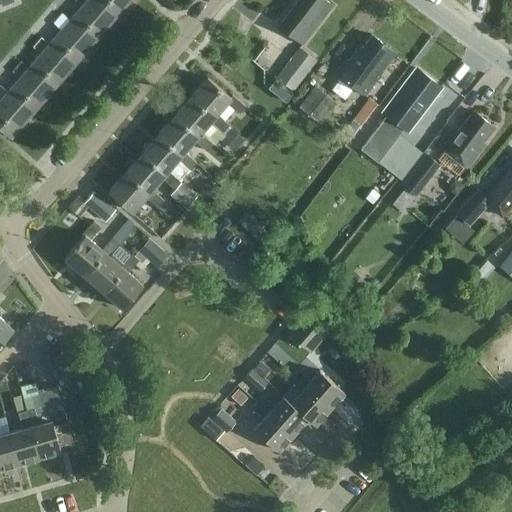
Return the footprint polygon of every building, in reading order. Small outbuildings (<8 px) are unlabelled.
[(115,17),(95,0),(75,0),(82,5),(70,19),(95,41),(115,17)] [(95,0),(115,17),(130,0),(95,0)] [(333,5),(326,0),(297,0),(278,26),(302,44),(333,5)] [(95,41),(70,19),(62,13),(54,23),(61,29),(49,44),(74,65),(95,41)] [(336,72),(365,94),(396,53),(372,34),(359,52),(356,50),(348,61),(346,59),(336,72)] [(53,89),(74,65),(49,44),(28,67),(53,89)] [(317,60),(299,47),(276,78),(293,91),(317,60)] [(53,89),(28,67),(21,61),(12,71),(20,77),(8,91),(33,113),(53,89)] [(442,87),(416,68),(383,112),(387,115),(362,149),(379,162),(404,128),(408,131),(442,87)] [(214,117),(217,114),(227,102),(240,113),(246,106),(232,94),(230,97),(207,77),(191,96),(214,117)] [(268,88),(286,101),(293,93),(275,79),(268,88)] [(33,113),(8,91),(0,85),(0,84),(0,127),(12,137),(33,113)] [(338,104),(315,85),(298,106),(322,124),(338,104)] [(229,125),(217,114),(214,117),(191,96),(174,115),(198,136),(201,133),(211,121),(223,132),(229,125)] [(377,104),(369,98),(352,120),(360,126),(377,104)] [(441,148),(466,167),(482,147),(480,145),(494,126),(473,111),(459,129),(457,128),(441,148)] [(213,144),(201,133),(198,136),(174,115),(158,134),(182,154),(184,152),(194,140),(207,151),(213,144)] [(244,139),(230,127),(220,139),(234,151),(244,139)] [(197,162),(184,152),(182,154),(158,134),(142,153),(166,173),(168,170),(178,159),(191,169),(197,162)] [(431,156),(426,152),(401,184),(415,195),(428,178),(440,163),(431,156)] [(181,181),(168,170),(166,173),(142,153),(126,171),(149,192),(152,189),(162,177),(174,188),(181,181)] [(511,165),(486,196),(477,189),(456,214),(457,215),(469,226),(488,204),(502,216),(511,205),(511,165)] [(164,200),(152,189),(149,192),(126,171),(109,191),(133,211),(146,196),(158,207),(164,200)] [(171,195),(186,208),(197,195),(182,182),(171,195)] [(207,182),(203,192),(214,198),(219,188),(207,182)] [(115,210),(94,192),(84,202),(106,221),(115,210)] [(104,251),(102,249),(90,239),(101,226),(94,220),(83,234),(84,235),(65,258),(84,274),(104,251)] [(123,267),(122,266),(109,255),(120,243),(113,237),(102,249),(104,251),(84,274),(103,291),(123,267)] [(146,257),(157,267),(168,254),(149,238),(135,254),(143,261),(146,257)] [(511,250),(500,265),(511,275),(511,250)] [(123,308),(143,284),(129,272),(139,259),(132,253),(122,266),(123,267),(103,291),(123,308)] [(474,275),(482,282),(495,266),(487,260),(474,275)] [(354,271),(342,283),(355,294),(366,282),(354,271)] [(287,330),(311,352),(333,327),(308,305),(287,330)] [(0,343),(13,328),(0,316),(0,343)] [(69,360),(52,371),(61,386),(78,374),(69,360)] [(269,381),(263,376),(254,368),(246,377),(261,391),(269,381)] [(293,375),(330,409),(345,392),(320,370),(311,380),(298,369),(293,375)] [(315,425),(330,409),(293,375),(287,382),(300,393),(291,402),(291,403),(308,418),(315,425)] [(36,381),(21,385),(23,394),(24,398),(39,394),(38,389),(36,381)] [(231,395),(241,404),(247,396),(238,388),(231,395)] [(291,403),(291,402),(284,395),(274,406),(262,395),(257,401),(294,434),(308,418),(291,403)] [(279,451),(294,434),(257,401),(251,407),(263,418),(254,428),(279,451)] [(26,410),(40,457),(67,450),(68,452),(76,450),(64,410),(50,415),(51,420),(39,423),(34,407),(26,410)] [(224,430),(227,432),(237,420),(222,407),(212,419),(224,430)] [(19,464),(40,457),(26,410),(18,412),(23,428),(10,431),(19,464)] [(494,419),(502,430),(511,423),(511,419),(505,412),(494,419)] [(0,469),(19,464),(10,431),(6,416),(0,417),(0,469)] [(216,440),(224,430),(212,419),(208,416),(200,425),(216,440)]
